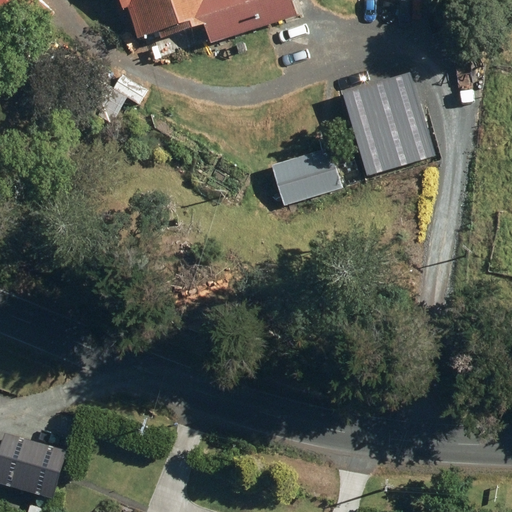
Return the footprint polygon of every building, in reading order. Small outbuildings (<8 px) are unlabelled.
[(128,0),(132,10),(137,9),(146,37),(180,28),(182,33),(212,24),(217,44),(309,18),(303,0),(128,0)] [(416,0),(369,0),(368,19),(415,23),(416,0)] [(139,104),(150,88),(114,64),(103,80),(139,104)] [(450,80),(356,74),(353,134),(447,139),(450,80)] [(335,148),(277,166),(290,206),(347,188),(335,148)] [(14,430),(0,475),(0,480),(61,499),(76,449),(14,430)] [(202,511),(236,511),(206,502),(202,511)]
